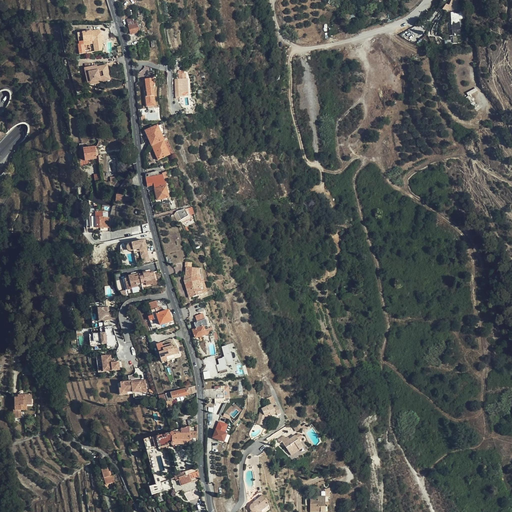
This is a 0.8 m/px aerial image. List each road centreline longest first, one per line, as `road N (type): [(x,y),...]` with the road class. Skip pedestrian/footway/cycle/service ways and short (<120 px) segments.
road 1 (tertiary): [(212,511),(198,371),(144,189),(111,0)]
road 2 (motorway): [(0,151),(142,0)]
road 3 (residential): [(141,511),(108,454),(74,441),(61,425),(29,355)]
road 4 (motorway): [(96,0),(0,102)]
